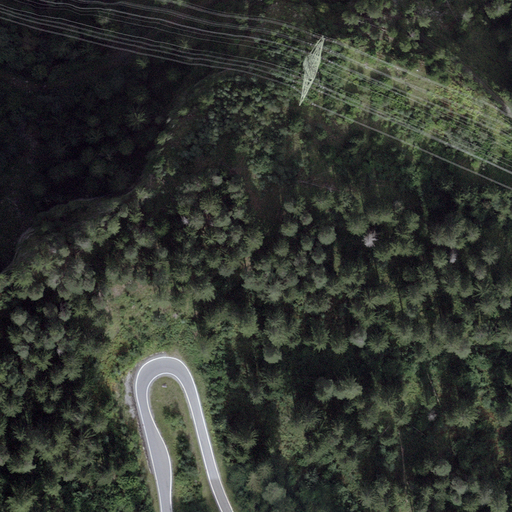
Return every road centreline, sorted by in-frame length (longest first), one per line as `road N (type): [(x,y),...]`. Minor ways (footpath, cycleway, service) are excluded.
road 1 (primary): [(347,511),(0,370)]
road 2 (unclassified): [(227,511),(190,384),(179,368),(161,365),(145,372),(139,387),(164,511)]
road 3 (track): [(0,76),(21,90),(65,89),(128,55),(184,10),(229,0)]
road 4 (track): [(325,0),(393,27),(511,108)]
